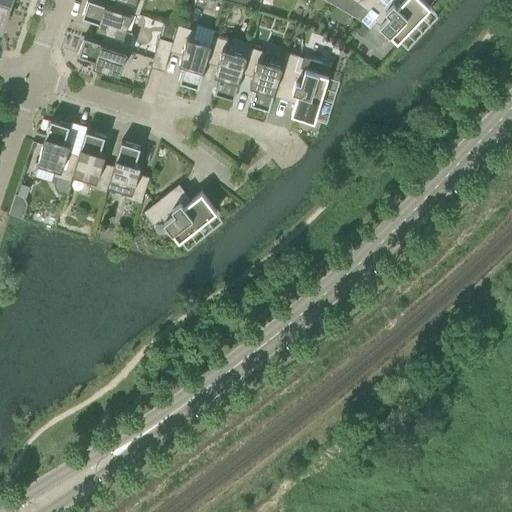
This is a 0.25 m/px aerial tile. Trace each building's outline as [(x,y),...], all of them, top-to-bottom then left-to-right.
[(0,0),(0,5),(8,8),(11,0),(0,0)] [(106,30),(102,41),(127,50),(133,33),(125,30),(131,12),(114,6),(95,0),(87,0),(82,16),(99,22),(97,27),(106,30)] [(115,0),(114,6),(131,12),(139,15),(144,0),(115,0)] [(353,0),(358,2),(368,10),(374,0),(353,0)] [(377,22),(398,41),(431,7),(423,0),(374,0),(368,10),(360,20),(370,29),(377,22)] [(8,8),(0,5),(0,30),(1,31),(8,8)] [(181,25),(189,28),(191,22),(183,19),(181,25)] [(179,81),(198,86),(206,61),(206,62),(211,43),(193,38),(196,30),(189,28),(181,25),(178,24),(173,41),(170,51),(182,54),(179,63),(184,64),(179,81)] [(363,38),(369,31),(362,24),(355,30),(363,38)] [(173,41),(176,28),(164,25),(161,37),(173,41)] [(95,60),(93,65),(119,74),(127,50),(102,41),(85,35),(78,54),(95,60)] [(215,92),(233,97),(241,72),(247,54),(229,48),(231,41),(214,35),(211,43),(206,62),(217,65),(214,73),(220,75),(215,92)] [(170,51),(173,41),(161,37),(160,37),(151,67),(164,71),(170,51)] [(255,86),(250,102),(269,108),(273,95),(282,65),(264,59),(266,51),(249,46),(247,54),(241,72),(252,76),(250,84),(255,86)] [(315,121),(329,75),(332,65),(304,57),(286,51),(282,65),(273,95),(295,102),(291,114),(315,121)] [(65,141),(70,125),(51,119),(38,162),(56,168),(53,176),(57,177),(71,181),(73,173),(79,155),(68,151),(70,143),(65,141)] [(105,135),(86,130),(79,155),(73,173),(91,179),(89,186),(106,192),(109,184),(114,166),(114,165),(103,162),(106,154),(100,152),(105,135)] [(127,189),(124,197),(142,203),(150,176),(138,173),(141,164),(135,163),(141,146),(122,140),(114,165),(114,166),(109,184),(127,189)] [(67,193),(71,181),(57,177),(56,183),(55,184),(58,190),(67,193)] [(217,211),(202,192),(192,199),(179,183),(143,212),(153,225),(161,218),(179,241),(217,211)] [(24,196),(15,194),(9,214),(11,214),(22,218),(27,203),(24,196)]
